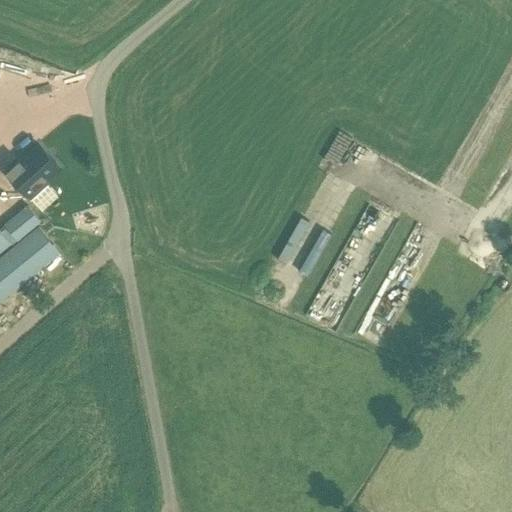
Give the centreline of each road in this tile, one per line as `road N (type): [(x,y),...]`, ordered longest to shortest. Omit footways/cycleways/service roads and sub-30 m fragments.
road 1 (unclassified): [(0,347),(121,233),(96,92),(112,59),(183,0)]
road 2 (unknown): [(121,233),(172,511)]
